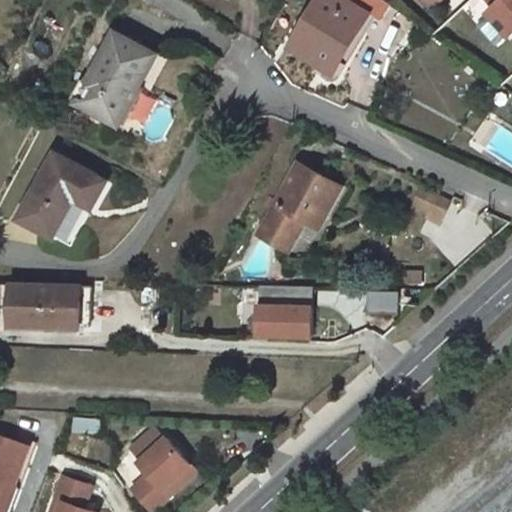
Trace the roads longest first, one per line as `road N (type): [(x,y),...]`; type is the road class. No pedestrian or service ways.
road 1 (tertiary): [(511,274),(254,511)]
road 2 (residential): [(511,205),(206,44)]
road 3 (unknown): [(237,60),(148,216),(119,251),(76,260),(7,247)]
